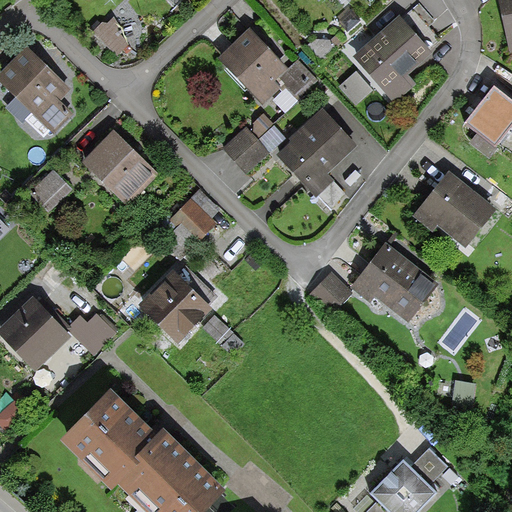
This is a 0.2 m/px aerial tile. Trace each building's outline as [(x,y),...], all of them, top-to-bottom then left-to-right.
[(511,0),(502,0),(511,41),(511,0)] [(429,51),(444,39),(422,12),(407,24),(429,51)] [(114,22),(101,35),(121,57),(135,44),(114,22)] [(398,22),(355,59),(391,100),(409,85),(400,75),(425,53),(398,22)] [(248,34),(222,60),(262,100),(274,88),(268,82),(281,69),(248,34)] [(79,78),(36,40),(6,73),(49,111),(79,78)] [(511,106),(493,90),(463,125),(495,152),(511,132),(511,106)] [(227,151),(251,176),(290,140),(266,114),(227,151)] [(320,116),(280,155),(330,206),(340,196),(321,177),(351,147),(320,116)] [(167,174),(114,127),(84,161),(136,208),(167,174)] [(51,213),(74,190),(58,173),(35,196),(51,213)] [(451,174),(414,220),(434,235),(438,230),(463,250),(495,209),(451,174)] [(192,201),(177,224),(207,243),(222,220),(192,201)] [(434,282),(379,239),(340,288),(360,304),(366,297),(401,324),(434,282)] [(171,276),(143,307),(177,339),(206,309),(171,276)] [(32,304),(1,334),(33,368),(65,337),(32,304)] [(102,316),(80,341),(99,358),(121,333),(102,316)] [(474,408),(479,388),(461,384),(457,405),(474,408)] [(108,394),(64,440),(109,485),(115,479),(149,511),(196,511),(219,489),(163,435),(156,441),(108,394)] [(0,425),(12,431),(23,409),(10,403),(0,424),(0,425)] [(401,463),(371,493),(389,511),(415,511),(433,495),(401,463)]
